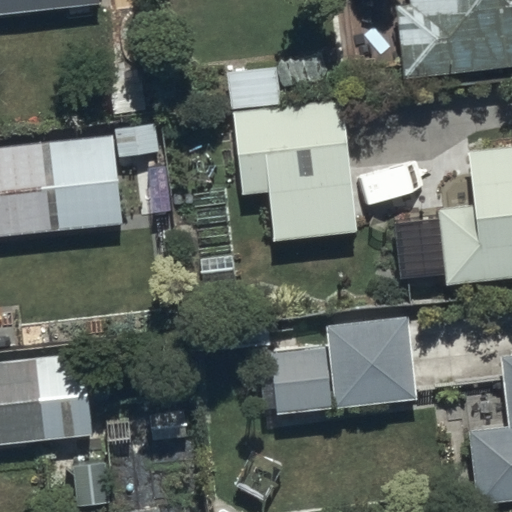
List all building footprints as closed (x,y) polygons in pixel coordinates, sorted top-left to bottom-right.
[(511,0),(394,0),(401,60),(511,48),(511,0)] [(280,99),(275,53),(223,60),(239,183),(267,180),(273,228),(354,218),(337,90),(280,99)] [(140,148),(137,117),(16,127),(17,136),(0,137),(0,222),(119,213),(114,150),(140,148)] [(436,204),(391,209),(396,263),(438,259),(439,271),(511,262),(511,133),(465,139),(472,193),(435,197),(436,204)] [(413,389),(404,306),(324,314),(325,334),(266,340),(268,358),(256,359),(260,398),(271,397),(272,403),(413,389)] [(0,343),(0,433),(87,428),(86,399),(105,398),(101,338),(0,343)] [(504,412),(469,416),(475,486),(511,482),(511,338),(497,339),(504,412)] [(113,511),(203,511),(202,495),(113,504),(113,511)]
